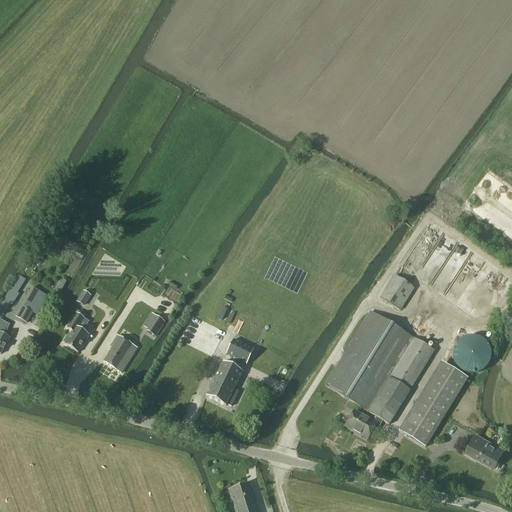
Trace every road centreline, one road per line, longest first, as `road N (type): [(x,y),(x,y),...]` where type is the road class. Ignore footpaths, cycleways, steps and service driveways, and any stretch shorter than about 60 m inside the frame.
road 1 (unclassified): [(490,511),(0,387)]
road 2 (track): [(511,293),(487,322),(400,260),(272,458)]
